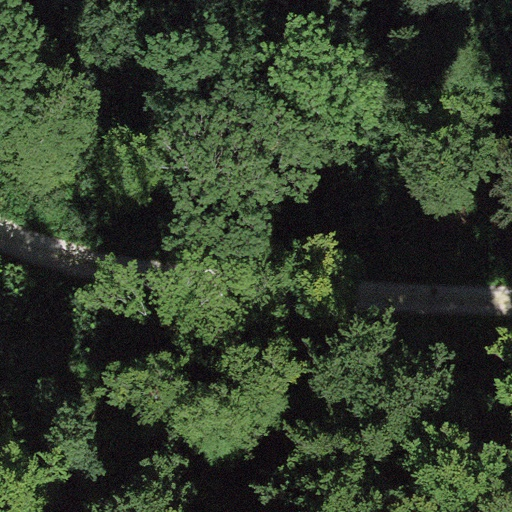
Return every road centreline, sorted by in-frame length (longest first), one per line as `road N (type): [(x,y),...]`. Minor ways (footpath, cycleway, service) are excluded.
road 1 (track): [(0,234),(75,267),(249,290),(511,305)]
road 2 (track): [(0,387),(131,389),(511,348)]
